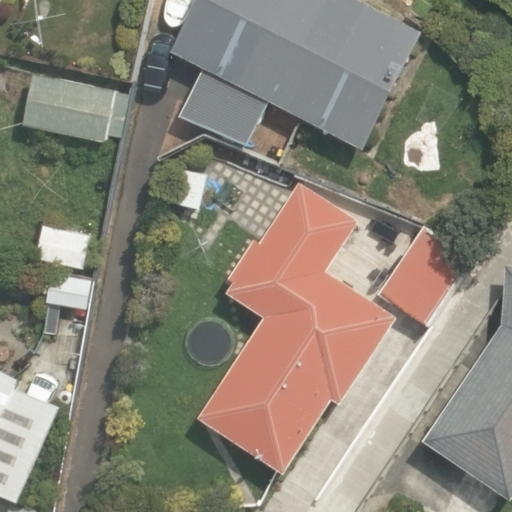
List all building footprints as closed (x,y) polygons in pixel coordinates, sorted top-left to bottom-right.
[(425,29),(366,0),(200,0),(174,49),(207,68),(184,113),(249,144),(271,98),(368,147),(425,29)] [(119,92),(119,88),(36,72),(26,123),(109,140),(110,134),(124,137),(132,94),(119,92)] [(202,208),(209,173),(181,167),(173,202),(202,208)] [(401,315),(330,269),(361,218),(303,180),(264,240),(258,235),(231,277),(236,280),(230,291),(267,316),(202,415),(288,472),(336,397),(344,403),(401,315)] [(427,223),(382,292),(431,325),(477,257),(427,223)] [(38,258),(87,268),(95,235),(45,224),(38,258)] [(427,437),(511,496),(511,263),(509,264),(506,321),(427,437)] [(91,309),(96,279),(53,272),(48,301),(91,309)] [(0,492),(21,502),(62,405),(17,386),(22,374),(0,364),(0,492)]
